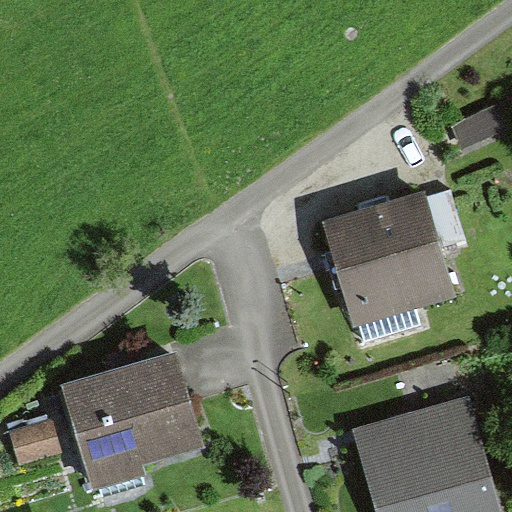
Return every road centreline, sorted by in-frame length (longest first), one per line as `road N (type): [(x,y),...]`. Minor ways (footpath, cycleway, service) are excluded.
road 1 (residential): [(228,230),(511,28)]
road 2 (residential): [(300,511),(228,230)]
road 3 (residential): [(0,390),(228,230)]
